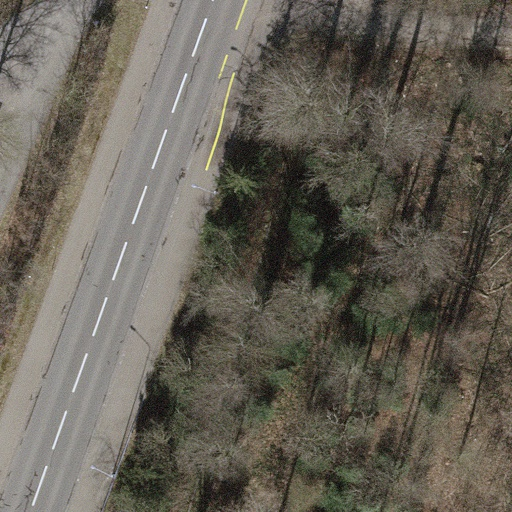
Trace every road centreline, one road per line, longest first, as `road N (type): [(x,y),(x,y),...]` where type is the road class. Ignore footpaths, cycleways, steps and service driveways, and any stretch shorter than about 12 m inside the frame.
road 1 (secondary): [(31,511),(214,0)]
road 2 (unclassified): [(74,0),(49,29),(28,121),(0,188)]
road 3 (track): [(511,35),(439,31),(313,0)]
